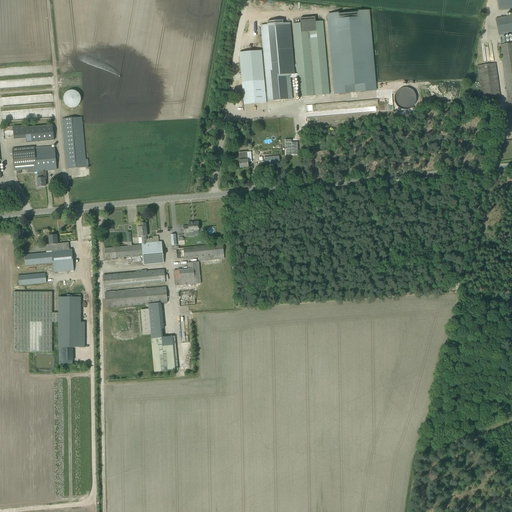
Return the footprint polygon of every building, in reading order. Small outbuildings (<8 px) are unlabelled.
[(511,0),(496,0),(499,10),(511,7),(511,0)] [(376,89),(369,12),(327,15),(334,93),(376,89)] [(511,16),(495,20),(498,36),(511,33),(511,16)] [(300,23),(293,24),(296,65),(295,65),(295,67),(297,67),(297,74),(298,77),(299,97),(329,95),(322,21),(315,22),(315,17),(300,19),(300,23)] [(267,26),(261,27),(267,100),(292,98),(290,78),(298,77),(297,74),(294,74),(290,24),(283,25),(283,20),(267,22),(267,26)] [(511,43),(500,46),(508,100),(508,103),(511,102),(511,43)] [(266,103),(261,51),(239,52),(244,105),(266,103)] [(477,66),(482,102),(500,99),(495,63),(477,66)] [(83,102),(76,89),(63,96),(71,109),(83,102)] [(341,113),(360,113),(360,107),(377,106),(377,101),(345,101),(345,109),(341,109),(341,113)] [(86,160),(84,136),(82,117),(62,119),(66,169),(88,167),(88,159),(86,160)] [(54,140),(52,125),(24,128),(26,143),(54,140)] [(34,147),(12,149),(12,152),(13,166),(14,171),(36,169),(36,172),(37,172),(37,179),(38,187),(45,186),(45,180),(46,179),(45,171),(56,170),(54,149),(35,150),(34,147)] [(238,152),(240,168),(248,167),(247,152),(238,152)] [(280,164),(279,156),(264,158),(264,162),(261,162),(261,167),(265,167),(265,166),(280,164)] [(182,227),(183,234),(188,233),(189,237),(194,237),(193,231),(199,230),(198,222),(188,223),(188,226),(182,227)] [(143,255),(144,264),(163,263),(162,247),(161,242),(147,243),(146,236),(147,236),(145,223),(141,224),(141,227),(138,228),(139,237),(141,237),(142,244),(141,244),(142,245),(104,249),(106,261),(116,260),(116,258),(143,255)] [(46,252),(52,251),(62,250),(61,245),(59,245),(59,244),(57,244),(56,239),(57,239),(57,238),(56,238),(56,235),(49,236),(50,245),(49,245),(49,246),(46,247),(46,252)] [(175,247),(177,260),(199,257),(199,262),(224,259),(223,245),(178,249),(178,247),(175,247)] [(25,255),(26,266),(53,263),(54,273),(73,271),(71,249),(62,250),(52,251),(52,253),(25,255)] [(173,271),(175,286),(201,284),(199,262),(187,263),(188,269),(173,271)] [(165,282),(164,271),(155,272),(155,271),(153,271),(153,272),(103,277),(104,288),(165,282)] [(18,276),(19,286),(46,283),(45,273),(18,276)] [(106,308),(167,303),(166,287),(105,293),(106,308)] [(195,306),(194,291),(178,292),(179,307),(195,306)] [(13,352),(52,352),(52,323),(58,323),(58,313),(52,313),(52,292),(13,292),(13,352)] [(58,323),(58,348),(80,348),(80,297),(59,297),(58,313),(58,323)] [(140,310),(143,336),(151,335),(148,309),(140,310)] [(175,337),(151,338),(154,373),(178,371),(175,337)] [(72,348),(59,348),(59,349),(59,365),(72,365),(72,349),(72,348)]
